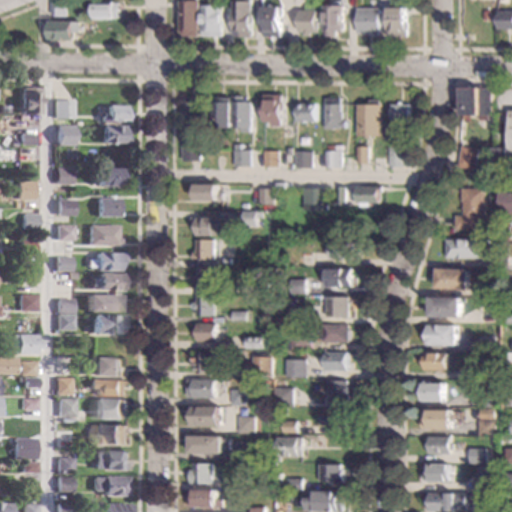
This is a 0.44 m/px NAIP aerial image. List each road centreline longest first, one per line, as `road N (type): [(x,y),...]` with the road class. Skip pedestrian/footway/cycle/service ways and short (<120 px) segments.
road 1 (residential): [(154,0),(154,511)]
road 2 (residential): [(441,66),(433,151),(391,305),(385,511)]
road 3 (residential): [(441,66),(0,63)]
